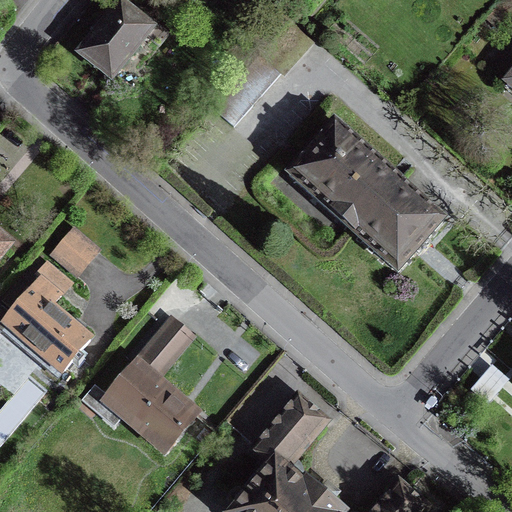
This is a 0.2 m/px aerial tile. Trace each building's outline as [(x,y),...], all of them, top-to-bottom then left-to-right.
[(97,29),(74,56),(112,86),(157,31),(119,1),(97,29)] [(286,18),(256,52),(284,77),(314,42),(286,18)] [(207,105),(232,127),(280,74),(256,52),(207,105)] [(511,61),(499,77),(511,87),(511,61)] [(402,182),(335,124),(286,179),(349,234),(400,279),(422,254),(426,251),(449,224),(402,182)] [(101,249),(73,225),(49,254),(77,278),(89,264),(101,249)] [(0,265),(15,248),(0,235),(0,265)] [(0,306),(0,331),(4,327),(60,375),(92,337),(72,320),(54,305),(73,283),(47,261),(33,276),(36,279),(7,312),(0,306)] [(171,314),(136,356),(105,394),(94,385),(80,403),(113,430),(121,420),(165,457),(203,412),(190,401),(162,378),(197,336),(171,314)] [(485,350),(481,355),(492,365),(496,360),(485,350)] [(414,495),(399,482),(373,511),(343,511),(326,497),(306,481),(302,486),(286,472),(328,422),(298,397),(256,446),(254,448),(273,465),(249,494),(247,493),(245,492),(243,491),(240,491),(238,491),(236,492),(234,493),(232,495),(231,497),(230,499),(229,502),(229,504),(229,507),(230,509),(231,511),(232,511),(426,511),(429,508),(414,495)]
